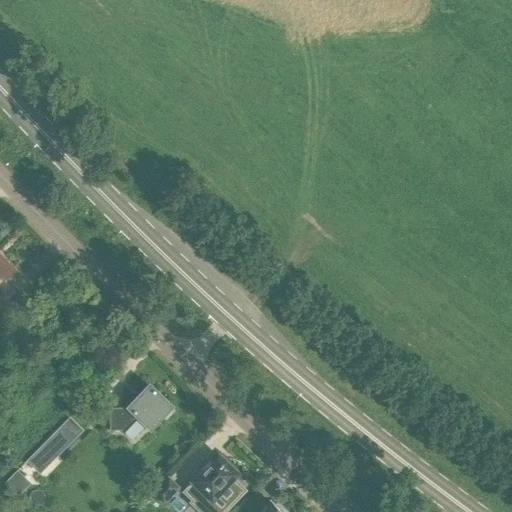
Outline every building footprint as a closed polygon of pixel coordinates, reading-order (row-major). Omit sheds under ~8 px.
[(0,255),(0,284),(14,270),(0,255)] [(151,386),(129,408),(110,409),(111,430),(123,430),(130,436),(143,422),(152,430),(173,408),(151,386)] [(60,421),(31,451),(44,464),(73,435),(60,421)] [(204,492),(214,501),(215,500),(218,502),(227,492),(225,489),(226,488),(226,487),(238,474),(236,473),(239,470),(228,460),(226,463),(218,456),(210,464),(208,463),(200,472),(202,473),(189,486),(198,495),(202,492),(203,493),(204,492)] [(15,467),(3,481),(16,494),(29,481),(15,467)] [(154,494),(164,503),(179,488),(169,478),(154,494)] [(283,511),(283,509),(279,505),(275,505),(273,503),(264,511),(283,511)]
